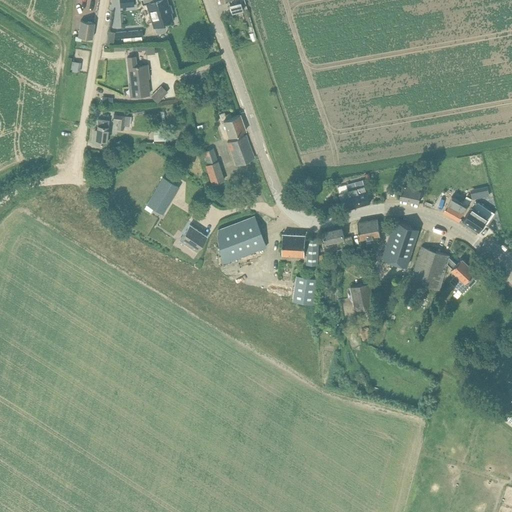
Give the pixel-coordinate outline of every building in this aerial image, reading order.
[(154,27),(156,32),(158,34),(165,32),(166,29),(164,24),(173,21),(166,0),(141,0),(143,6),(147,4),(154,27)] [(230,6),(232,14),(242,11),(240,3),(230,6)] [(81,21),(78,36),(92,39),(94,23),(81,21)] [(116,33),(116,39),(117,45),(121,44),(121,38),(123,38),(123,44),(141,42),(141,37),(143,37),(142,30),(116,33)] [(127,57),(130,88),(132,97),(149,95),(146,75),(148,74),(147,65),(136,66),(135,56),(127,57)] [(70,61),(69,71),(78,73),(79,62),(70,61)] [(167,92),(161,86),(152,96),(157,102),(167,92)] [(240,115),(232,117),(231,114),(226,116),(224,113),(219,115),(223,124),(225,124),(229,137),(246,131),(240,115)] [(112,121),(117,122),(116,130),(122,130),(123,117),(113,116),(112,121)] [(92,142),(102,144),(106,144),(108,130),(109,120),(98,119),(96,133),(93,133),(92,142)] [(164,130),(160,119),(151,121),(155,133),(164,130)] [(246,135),(237,138),(227,142),(236,165),(255,158),(246,135)] [(216,161),(213,149),(203,151),(207,163),(216,161)] [(103,156),(89,157),(90,170),(104,169),(104,168),(107,168),(110,167),(110,166),(110,164),(103,165),(103,156)] [(205,166),(211,184),(223,180),(217,162),(205,166)] [(431,164),(426,192),(441,195),(446,167),(431,164)] [(146,204),(154,208),(163,214),(179,187),(163,177),(146,204)] [(461,183),(465,189),(470,185),(467,180),(461,183)] [(345,192),(340,194),(345,209),(345,210),(370,203),(364,181),(355,183),(357,189),(345,192)] [(403,186),(400,199),(419,203),(422,191),(413,190),(413,188),(403,186)] [(452,197),(443,212),(459,221),(472,199),(467,196),(463,203),(452,197)] [(475,202),(463,220),(479,231),(484,225),(486,226),(495,213),(477,202),(475,202)] [(218,230),(217,236),(222,263),(266,247),(254,216),(218,230)] [(378,219),(358,222),(359,232),(360,239),(364,238),(381,236),(380,229),(378,219)] [(395,221),(392,231),(383,258),(407,266),(419,229),(395,221)] [(190,225),(184,233),(179,240),(196,251),(206,236),(190,225)] [(323,243),(326,252),(346,247),(353,245),(351,236),(344,238),(342,227),(323,231),(325,242),(323,243)] [(283,233),(283,243),(282,255),(305,256),(306,234),(283,233)] [(309,239),(308,264),(318,264),(319,239),(309,239)] [(421,246),(410,279),(439,289),(448,264),(452,268),(452,269),(456,274),(450,281),(464,293),(477,279),(472,275),(476,271),(462,258),(457,264),(450,257),(450,256),(421,246)] [(294,301),(314,303),(317,279),(297,276),(294,301)] [(351,286),(356,309),(375,306),(370,282),(351,286)] [(397,316),(408,321),(413,310),(401,305),(397,316)]
